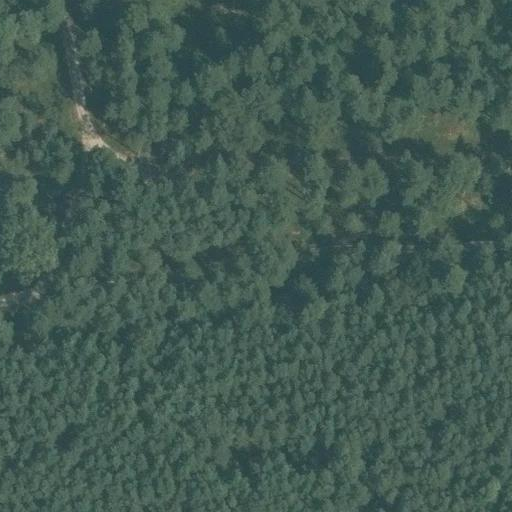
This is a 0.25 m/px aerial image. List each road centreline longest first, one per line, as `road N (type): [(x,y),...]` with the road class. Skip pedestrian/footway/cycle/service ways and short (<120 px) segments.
road 1 (unknown): [(41,291),(294,252),(511,250)]
road 2 (track): [(154,173),(511,157)]
road 3 (track): [(154,173),(145,196),(41,291)]
road 4 (track): [(41,291),(60,266),(82,180),(100,148)]
road 5 (track): [(62,0),(85,124),(100,148)]
